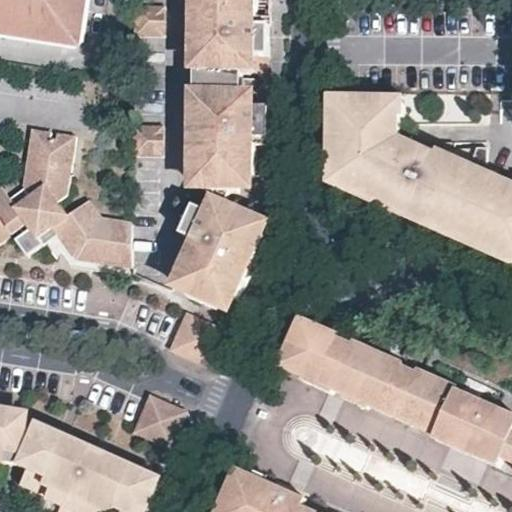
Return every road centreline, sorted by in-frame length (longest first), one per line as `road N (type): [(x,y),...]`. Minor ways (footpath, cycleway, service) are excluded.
road 1 (residential): [(0,332),(101,348),(238,409)]
road 2 (residential): [(306,0),(312,231)]
road 3 (residential): [(511,310),(312,231)]
road 4 (residential): [(312,231),(238,409)]
